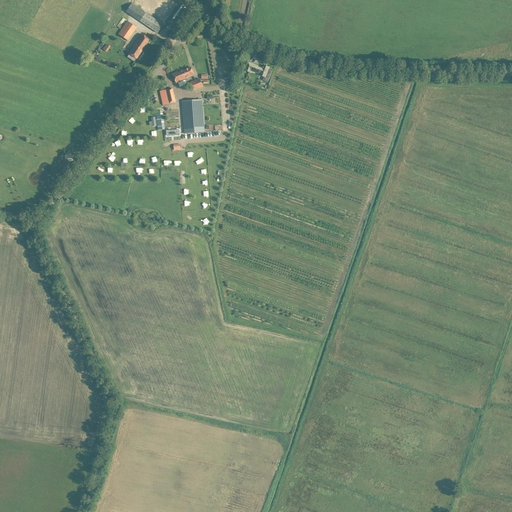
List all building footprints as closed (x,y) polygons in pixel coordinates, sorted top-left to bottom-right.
[(163,24),(146,13),(132,3),(127,12),(140,21),(157,33),(163,24)] [(127,21),(118,34),(127,40),(137,27),(127,21)] [(130,54),(133,56),(137,59),(150,40),(142,34),(134,45),(135,46),(130,54)] [(106,43),(102,49),(107,52),(110,46),(106,43)] [(267,72),(269,68),(263,65),(263,67),(262,67),(262,68),(260,67),(254,64),(253,64),(252,64),(249,62),(248,62),(247,65),(245,64),(243,68),(245,69),(244,70),(249,72),(250,70),(260,73),(259,75),(265,77),(267,72)] [(183,70),(184,73),(182,74),(184,80),(190,78),(190,77),(194,75),(192,72),(191,67),(183,70)] [(176,84),(181,82),(184,80),(182,74),(184,73),(183,70),(172,74),(176,84)] [(163,105),(168,104),(175,102),(173,93),(172,88),(160,91),(163,105)] [(205,132),(202,99),(182,101),(184,134),(205,132)] [(162,110),(156,111),(159,140),(166,139),(162,110)]
